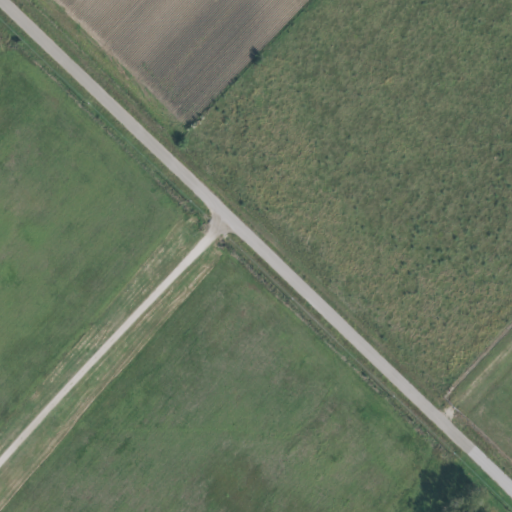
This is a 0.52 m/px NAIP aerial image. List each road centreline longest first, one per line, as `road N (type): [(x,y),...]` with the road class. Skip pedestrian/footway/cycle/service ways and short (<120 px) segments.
road 1 (residential): [(511,486),(6,0)]
road 2 (residential): [(0,478),(230,215)]
